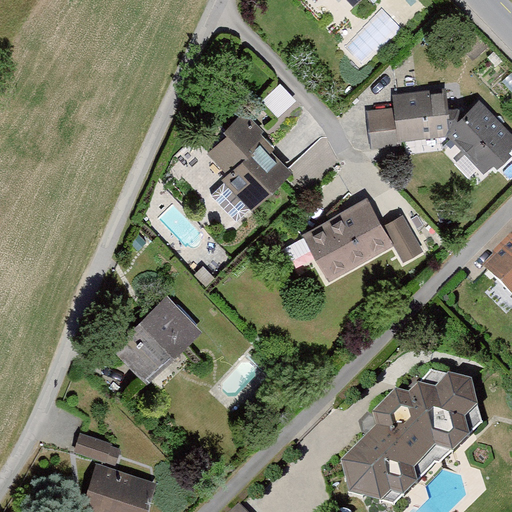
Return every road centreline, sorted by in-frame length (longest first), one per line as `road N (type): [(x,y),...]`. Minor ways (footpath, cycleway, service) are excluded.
road 1 (residential): [(0,493),(38,426),(219,0)]
road 2 (residential): [(511,210),(208,511)]
